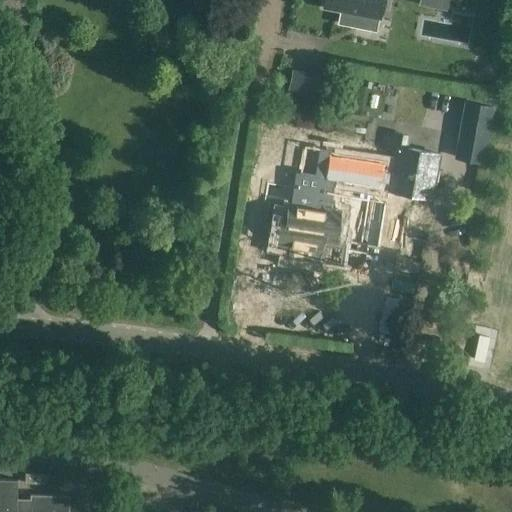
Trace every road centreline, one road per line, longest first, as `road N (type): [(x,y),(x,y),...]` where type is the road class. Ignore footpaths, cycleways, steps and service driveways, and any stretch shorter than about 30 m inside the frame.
road 1 (tertiary): [(511,401),(205,350),(0,328)]
road 2 (residential): [(264,511),(102,461),(0,454)]
